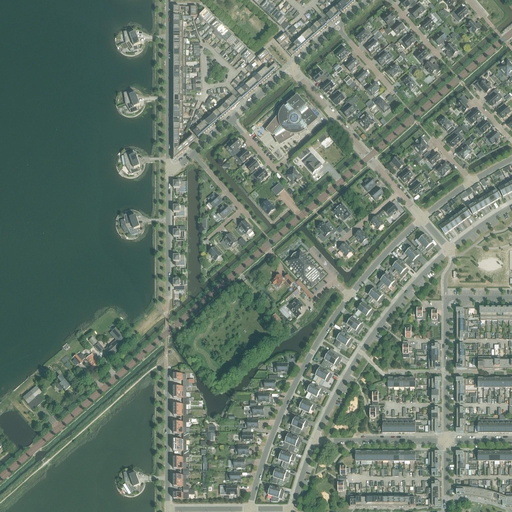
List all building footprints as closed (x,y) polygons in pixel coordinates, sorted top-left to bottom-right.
[(261,0),(257,5),(261,9),(268,2),(265,0),(261,0)] [(411,7),(412,8),(417,4),(414,1),(414,2),(412,0),(403,0),(401,2),(402,4),(401,5),(404,8),(405,7),(406,9),(409,6),(410,7),(411,7)] [(342,1),(338,4),(344,12),(348,8),(342,1)] [(261,9),(265,12),(272,6),(268,2),(261,9)] [(338,4),(334,8),(340,15),(344,12),(338,4)] [(417,4),(412,8),(414,10),(411,13),(412,15),(410,16),(414,19),(415,18),(416,19),(426,10),(421,4),(419,6),(417,4)] [(265,12),(269,16),(276,9),(272,6),(265,12)] [(174,7),(174,16),(183,16),(180,16),(180,7),(174,7)] [(191,17),(193,17),(197,17),(197,7),(185,7),(185,11),(185,12),(191,12),(191,17)] [(281,11),(279,9),(279,8),(278,7),(276,9),(269,16),(273,20),(280,13),(281,11)] [(458,8),(451,14),(459,22),(469,14),(468,12),(469,11),(466,8),(465,9),(463,7),(460,11),(458,8)] [(334,8),(329,12),(336,19),(340,15),(334,8)] [(202,22),(203,21),(210,14),(208,12),(206,10),(198,18),(202,22)] [(273,20),(277,24),(284,17),(285,15),(281,11),(280,13),(273,20)] [(336,19),(329,12),(325,15),(332,22),(336,19)] [(388,25),(390,27),(394,24),(392,21),(396,18),(390,12),(382,19),(388,25)] [(203,21),(207,25),(214,18),(210,14),(203,21)] [(422,28),(425,32),(426,31),(427,32),(429,30),(430,31),(433,28),(432,27),(435,25),(429,19),(432,17),(430,15),(423,20),(425,23),(422,26),(423,27),(422,28)] [(281,27),(284,24),(288,20),(284,17),(277,24),(281,27)] [(207,25),(211,28),(217,22),(214,18),(207,25)] [(322,19),(317,22),(324,29),(328,26),(322,19)] [(473,21),(467,27),(469,29),(468,30),(470,33),(472,32),(474,34),(480,29),(482,27),(478,23),(476,25),(473,21)] [(211,28),(215,32),(221,25),(217,22),(211,28)] [(317,22),(313,26),(320,33),(324,29),(317,22)] [(394,24),(390,27),(385,32),(388,36),(393,31),(397,36),(405,29),(400,23),(396,26),(394,24)] [(217,38),(219,36),(225,29),(221,25),(215,32),(213,34),(217,38)] [(313,26),(309,29),(315,37),(320,33),(313,26)] [(219,36),(223,40),(229,33),(225,29),(219,36)] [(309,29),(305,33),(311,40),(315,37),(309,29)] [(124,33),(126,43),(138,39),(136,33),(134,34),(132,30),(124,33)] [(368,32),(367,33),(365,31),(364,32),(363,31),(360,34),(361,35),(357,38),(360,41),(359,42),(361,44),(366,40),(366,41),(367,41),(366,40),(370,36),(370,35),(368,32)] [(223,40),(227,44),(233,37),(229,33),(223,40)] [(305,33),(301,37),(307,44),(311,40),(305,33)] [(434,40),(439,46),(443,43),(445,46),(452,40),(449,37),(447,39),(442,33),(434,40)] [(277,41),(284,49),(288,46),(285,42),(289,39),(286,36),(285,34),(282,37),(281,38),(280,37),(277,41)] [(407,38),(405,36),(399,42),(406,50),(416,41),(415,40),(416,39),(413,36),(412,37),(411,35),(407,38)] [(227,44),(230,47),(237,41),(233,37),(227,44)] [(301,37),(297,40),(303,47),(307,44),(301,37)] [(138,39),(126,43),(131,52),(139,50),(139,45),(140,45),(138,39)] [(297,40),(293,44),(299,51),(303,47),(297,40)] [(230,47),(234,51),(241,44),(237,41),(230,47)] [(380,47),(375,42),(367,49),(372,55),(375,52),(376,51),(375,51),(376,51),(377,52),(380,49),(379,48),(380,47)] [(234,51),(238,55),(245,48),(241,44),(234,51)] [(288,46),(284,49),(291,58),(295,54),(299,51),(293,44),(295,46),(291,50),(288,46)] [(450,59),(453,57),(452,57),(459,51),(452,44),(446,49),(448,52),(447,53),(446,54),(447,54),(446,55),(450,59)] [(238,55),(242,59),(249,52),(245,48),(238,55)] [(346,58),(350,54),(348,51),(348,52),(345,49),(336,56),(341,62),(346,58),(346,59),(347,58),(346,58)] [(377,61),(382,67),(385,64),(386,65),(391,61),(387,56),(388,55),(384,50),(378,55),(380,58),(377,61)] [(415,56),(421,62),(420,63),(423,65),(427,61),(425,59),(428,56),(423,50),(415,56)] [(265,59),(269,63),(273,59),(265,51),(261,54),(262,54),(260,55),(257,58),(259,60),(261,62),(265,59)] [(249,52),(242,59),(246,63),(247,62),(249,64),(255,58),(249,52)] [(266,67),(272,74),(276,71),(280,68),(273,59),(269,63),(272,67),(268,70),(266,67)] [(346,67),(351,73),(352,72),(352,73),(356,70),(355,69),(356,69),(356,68),(359,65),(354,60),(346,67)] [(498,68),(506,78),(509,76),(510,77),(511,75),(511,64),(508,60),(504,63),(502,65),(498,68)] [(430,62),(430,63),(428,61),(424,65),(425,67),(424,68),(431,75),(436,71),(438,74),(442,70),(436,64),(433,66),(430,62)] [(391,69),(391,70),(387,73),(389,76),(390,75),(393,79),(401,71),(396,66),(392,69),(391,69)] [(266,67),(262,71),(268,78),(272,74),(266,67)] [(411,69),(409,71),(416,79),(419,77),(411,69)] [(321,80),(323,83),(327,79),(325,76),(325,77),(320,70),(312,77),(317,83),(321,80)] [(262,71),(258,74),(264,81),(268,78),(262,71)] [(367,81),(367,80),(370,77),(365,72),(357,79),(362,85),(366,81),(367,81)] [(258,74),(254,78),(260,85),(264,81),(258,74)] [(491,78),(497,84),(498,87),(501,84),(494,76),(491,78)] [(329,77),(327,79),(323,83),(325,85),(321,88),(322,89),(321,90),(324,94),(325,93),(327,94),(329,92),(331,94),(334,91),(332,89),(337,85),(329,77)] [(407,88),(407,87),(411,91),(414,89),(413,89),(416,86),(409,77),(403,82),(407,87),(406,87),(407,88)] [(254,78),(250,82),(256,89),(260,85),(254,78)] [(490,86),(491,85),(488,82),(487,83),(483,79),(475,86),(480,93),(483,91),(486,94),(492,89),(490,86)] [(250,82),(245,85),(252,92),(256,89),(250,82)] [(370,85),(369,84),(365,88),(372,97),(373,96),(374,96),(377,94),(376,93),(380,89),(377,86),(378,85),(376,83),(373,86),(372,84),(370,85)] [(245,85),(241,89),(248,96),(252,92),(245,85)] [(248,96),(241,89),(237,92),(243,100),(248,96)] [(491,106),(493,107),(503,98),(495,90),(489,96),(491,98),(487,101),(488,102),(487,103),(490,107),(491,106)] [(124,94),(126,104),(138,100),(136,94),(134,95),(132,91),(124,94)] [(332,100),(337,106),(345,99),(340,93),(338,91),(333,95),(335,97),(332,100)] [(233,96),(229,99),(235,106),(240,103),(233,96)] [(458,109),(460,112),(461,111),(463,114),(470,108),(467,105),(469,103),(463,96),(455,104),(459,108),(458,109)] [(285,108),(284,109),(283,110),(283,111),(282,112),(281,113),(281,114),(280,116),(280,117),(280,118),(278,118),(267,131),(274,136),(276,138),(280,145),(294,136),(294,135),(295,135),(296,135),(298,134),(299,134),(300,134),(301,133),(302,133),(303,132),(304,131),(305,131),(304,130),(307,128),(317,120),(309,111),(308,111),(305,107),(306,107),(297,97),(288,106),(285,108)] [(229,99),(225,103),(231,110),(235,106),(229,99)] [(138,100),(126,104),(131,113),(139,111),(139,106),(140,106),(138,100)] [(387,105),(387,104),(386,105),(383,101),(377,106),(384,114),(387,111),(388,112),(390,110),(387,105)] [(225,103),(221,107),(227,114),(231,110),(225,103)] [(342,112),(348,118),(355,111),(350,105),(348,103),(344,107),(346,109),(342,112)] [(502,118),(503,119),(511,113),(506,107),(506,106),(504,104),(499,108),(501,110),(498,113),(499,115),(498,116),(501,119),(502,118)] [(221,107),(217,110),(223,117),(227,114),(221,107)] [(217,110),(213,114),(219,121),(223,117),(217,110)] [(466,115),(468,118),(466,120),(471,126),(482,117),(481,115),(482,114),(479,111),(477,112),(476,111),(473,114),(471,111),(466,115)] [(375,123),(367,113),(357,122),(365,131),(369,128),(372,126),(371,126),(375,123)] [(213,114),(209,117),(215,124),(219,121),(213,114)] [(209,117),(205,121),(211,128),(215,124),(209,117)] [(445,132),(445,131),(446,132),(447,131),(449,134),(448,134),(448,135),(454,130),(451,126),(452,125),(449,122),(448,123),(445,119),(441,122),(441,121),(438,123),(442,127),(442,128),(443,128),(443,129),(445,132)] [(205,121),(200,125),(207,132),(211,128),(205,121)] [(487,123),(486,121),(482,124),(480,122),(475,126),(478,128),(475,130),(481,136),(491,127),(490,126),(491,125),(488,122),(487,123)] [(200,125),(196,128),(203,135),(207,132),(200,125)] [(203,135),(196,128),(192,132),(198,139),(203,135)] [(487,139),(493,145),(495,143),(496,144),(499,142),(498,140),(501,138),(495,132),(492,135),(489,133),(485,137),(487,139)] [(451,139),(448,142),(449,143),(448,144),(451,148),(452,147),(453,148),(463,139),(458,133),(456,135),(454,133),(449,137),(451,139)] [(323,134),(317,139),(321,144),(327,139),(323,134)] [(193,136),(187,141),(191,146),(197,140),(193,136)] [(416,144),(412,147),(420,156),(430,148),(422,138),(418,142),(418,141),(416,143),(416,144)] [(236,155),(240,151),(238,149),(242,146),(241,144),(242,143),(239,140),(237,141),(236,139),(228,146),(234,152),(234,153),(236,155)] [(473,141),(471,139),(467,143),(464,145),(460,149),(462,151),(458,155),(460,157),(461,157),(464,160),(472,153),(471,152),(472,150),(469,147),(474,143),(473,141)] [(187,141),(181,147),(184,151),(191,146),(187,141)] [(180,148),(174,153),(174,160),(184,151),(181,147),(179,148),(180,148)] [(240,151),(236,155),(238,157),(243,163),(251,156),(246,150),(242,153),(240,151)] [(124,155),(126,166),(138,161),(136,155),(134,156),(132,152),(124,155)] [(438,153),(437,154),(436,153),(432,156),(430,153),(423,159),(426,162),(428,160),(433,166),(441,159),(440,158),(441,156),(438,153)] [(313,155),(303,163),(307,168),(313,174),(322,166),(319,162),(313,155)] [(393,169),(395,167),(399,170),(405,165),(398,157),(392,163),(392,162),(389,164),(393,169)] [(247,167),(252,173),(260,166),(254,160),(251,163),(249,161),(244,165),(246,167),(247,167)] [(138,161),(126,166),(131,175),(139,172),(138,167),(140,167),(138,161)] [(440,165),(434,170),(436,172),(437,171),(442,177),(451,170),(448,167),(448,166),(446,163),(442,167),(440,165)] [(401,172),(403,174),(400,177),(405,184),(408,181),(409,183),(412,180),(411,179),(413,177),(408,171),(410,169),(408,166),(401,172)] [(284,176),(293,186),(296,182),(297,183),(299,181),(298,181),(302,177),(294,168),(284,176)] [(264,172),(263,170),(259,173),(257,171),(250,178),(252,180),(256,177),(260,183),(268,176),(267,175),(268,174),(265,170),(264,172)] [(362,186),(368,193),(376,185),(370,178),(362,186)] [(417,180),(412,184),(414,186),(410,190),(412,191),(410,192),(413,195),(415,194),(416,196),(424,189),(418,183),(419,183),(417,180)] [(176,193),(185,193),(185,182),(174,182),(174,189),(176,189),(176,193)] [(511,190),(507,182),(502,184),(508,195),(511,192),(511,190)] [(279,183),(271,190),(277,196),(284,189),(279,183)] [(503,186),(502,184),(497,187),(503,197),(508,195),(503,186)] [(370,195),(376,202),(384,195),(378,188),(370,195)] [(496,190),(492,193),(497,201),(501,198),(496,190)] [(491,191),(486,194),(492,204),(497,201),(492,193),(491,191)] [(486,194),(481,196),(487,206),(492,204),(486,194)] [(209,203),(207,205),(212,210),(214,208),(215,209),(223,202),(217,195),(208,202),(209,203)] [(481,196),(476,199),(482,209),(487,206),(481,196)] [(478,201),(473,204),(478,212),(482,209),(476,199),(478,201)] [(261,207),(268,215),(274,209),(268,201),(261,207)] [(342,204),(333,212),(338,218),(340,217),(344,221),(347,219),(351,215),(347,211),(348,211),(342,204)] [(384,211),(382,212),(384,215),(387,218),(389,217),(390,218),(398,211),(392,204),(384,211)] [(478,212),(473,204),(468,207),(473,215),(478,212)] [(217,215),(221,220),(223,219),(224,220),(232,212),(226,205),(218,213),(219,214),(217,215)] [(465,206),(460,210),(462,211),(467,219),(471,216),(465,206)] [(176,217),(185,217),(185,207),(179,207),(175,207),(174,207),(174,213),(176,213),(176,217)] [(461,212),(457,215),(463,222),(467,219),(460,210),(461,212)] [(124,216),(126,226),(138,222),(136,216),(134,217),(132,213),(124,216)] [(456,213),(451,216),(458,225),(463,222),(457,215),(456,213)] [(370,223),(378,231),(384,225),(377,216),(370,223)] [(453,218),(448,221),(454,229),(458,225),(453,218)] [(447,219),(442,222),(449,232),(454,229),(448,221),(447,219)] [(239,228),(236,230),(242,237),(245,234),(246,235),(246,234),(248,236),(253,232),(251,230),(252,229),(253,228),(246,221),(245,220),(238,227),(239,228)] [(138,222),(126,226),(131,236),(139,233),(138,229),(140,228),(138,222)] [(333,235),(337,232),(329,222),(326,225),(324,223),(323,225),(322,224),(319,228),(317,229),(325,238),(331,232),(333,235)] [(449,232),(442,222),(438,226),(445,235),(449,232)] [(354,236),(361,245),(368,239),(361,230),(354,236)] [(174,231),(174,238),(176,238),(176,242),(185,242),(185,231),(174,231)] [(423,233),(417,239),(422,245),(429,240),(423,233)] [(224,241),(221,243),(227,250),(230,248),(231,247),(233,249),(238,245),(236,243),(237,242),(230,234),(223,240),(224,241)] [(238,242),(240,244),(242,246),(246,242),(242,238),(238,242)] [(421,248),(419,249),(422,253),(426,249),(428,252),(435,246),(429,240),(422,245),(423,246),(421,248)] [(346,244),(339,250),(346,258),(353,252),(346,244)] [(410,246),(403,252),(408,258),(409,258),(416,252),(410,246)] [(208,253),(215,261),(222,255),(215,247),(208,253)] [(287,262),(311,289),(325,276),(305,253),(304,254),(300,250),(287,262)] [(416,252),(409,258),(410,259),(413,262),(415,265),(418,262),(422,258),(416,252)] [(176,266),(185,266),(185,256),(174,256),(174,263),(176,263),(176,266)] [(395,265),(393,268),(396,271),(397,272),(403,265),(404,263),(405,263),(401,259),(400,261),(401,262),(400,262),(397,259),(393,263),(395,265)] [(397,272),(403,278),(409,271),(403,265),(397,272)] [(381,282),(384,284),(385,285),(391,278),(390,278),(384,273),(378,279),(381,282)] [(272,282),(275,286),(276,284),(279,288),(286,282),(290,286),(295,282),(288,275),(283,279),(280,275),(272,282)] [(397,284),(391,278),(385,285),(385,286),(389,289),(391,286),(394,288),(397,284)] [(314,297),(299,280),(296,282),(312,300),(314,297)] [(187,281),(174,281),(174,287),(176,287),(176,291),(185,291),(185,286),(187,286),(187,281)] [(366,294),(372,299),(373,299),(379,292),(381,290),(379,288),(377,291),(372,287),(366,294)] [(294,296),(296,297),(301,292),(297,288),(285,299),(287,302),(294,296)] [(373,299),(374,300),(380,305),(386,298),(379,292),(373,299)] [(288,308),(297,319),(302,315),(298,311),(303,307),(297,299),(290,305),(291,306),(288,308)] [(361,313),(362,314),(368,306),(361,301),(357,305),(360,307),(357,310),(361,313)] [(362,314),(363,314),(369,319),(374,312),(368,306),(362,314)] [(417,311),(413,311),(413,316),(417,316),(417,321),(426,321),(426,314),(423,314),(423,309),(417,309),(417,311)] [(428,314),(428,318),(432,318),(432,323),(441,323),(441,316),(438,316),(438,311),(432,311),(432,314),(428,314)] [(271,318),(277,324),(281,320),(275,314),(271,318)] [(351,328),(357,321),(358,319),(353,315),(352,317),(350,316),(344,323),(351,328)] [(357,321),(351,328),(352,329),(358,334),(364,326),(357,321)] [(117,340),(105,351),(110,357),(120,348),(117,345),(121,341),(118,338),(121,336),(115,329),(110,333),(117,340)] [(339,331),(334,339),(337,341),(334,345),(337,347),(339,345),(340,343),(341,343),(346,336),(339,331)] [(346,336),(341,343),(342,344),(349,348),(354,341),(346,336)] [(409,342),(403,342),(403,358),(403,357),(409,357),(409,353),(412,353),(412,348),(409,348),(409,342)] [(99,343),(95,347),(100,353),(104,349),(99,343)] [(322,358),(328,362),(329,363),(334,355),(333,355),(327,351),(322,358)] [(85,358),(86,359),(90,356),(88,354),(84,357),(81,353),(78,356),(76,355),(73,358),(74,360),(72,362),(76,366),(78,364),(79,365),(82,362),(82,361),(85,358)] [(90,356),(86,359),(97,371),(101,368),(96,363),(98,361),(92,354),(90,356)] [(335,356),(334,355),(329,363),(330,363),(337,368),(341,360),(335,356)] [(277,372),(277,373),(288,373),(288,364),(277,364),(277,365),(275,365),(275,372),(277,372)] [(313,375),(319,378),(320,379),(325,371),(317,367),(313,375)] [(319,378),(318,381),(320,382),(321,379),(328,383),(332,375),(325,371),(320,379),(319,378)] [(57,387),(60,391),(61,391),(63,389),(65,391),(70,387),(64,380),(60,375),(57,377),(57,379),(61,383),(59,384),(57,386),(57,387)] [(183,381),(183,384),(189,384),(189,380),(186,380),(186,375),(174,375),(174,381),(183,381)] [(265,380),(265,390),(275,390),(275,380),(265,380)] [(307,392),(311,395),(312,395),(316,387),(308,383),(306,388),(309,389),(307,392)] [(174,387),(174,393),(186,393),(186,387),(189,387),(189,384),(183,384),(183,387),(174,387)] [(29,392),(22,398),(33,410),(44,401),(39,395),(41,393),(36,387),(29,393),(29,392)] [(311,395),(310,397),(312,398),(313,396),(317,398),(319,394),(321,396),(324,391),(316,387),(312,395),(311,395)] [(183,398),(183,402),(189,402),(192,402),(192,399),(189,399),(189,398),(186,398),(186,393),(174,393),(174,398),(175,398),(183,398)] [(378,396),(378,393),(373,393),(373,406),(376,406),(378,406),(378,400),(382,400),(382,396),(378,396)] [(259,401),(259,403),(269,403),(269,394),(259,394),(259,395),(256,395),(256,401),(259,401)] [(296,408),(303,411),(304,411),(308,403),(300,400),(296,408)] [(174,405),(174,410),(186,410),(186,405),(189,405),(189,402),(183,402),(183,405),(174,405)] [(303,411),(302,414),(304,414),(305,412),(309,414),(311,411),(314,412),(316,407),(308,403),(304,411),(303,411)] [(370,406),(370,419),(376,419),(376,415),(379,415),(379,406),(378,406),(376,406),(373,406),(370,406)] [(253,407),(253,408),(250,408),(250,415),(253,415),(253,416),(264,416),(264,407),(253,407)] [(183,416),(183,419),(189,419),(193,419),(193,416),(186,416),(186,410),(174,410),(174,413),(173,413),(174,413),(174,415),(173,415),(174,415),(174,416),(183,416)] [(293,416),(289,425),(292,426),(293,426),(290,431),(294,433),(295,430),(296,428),(297,428),(301,420),(302,417),(299,416),(298,418),(300,419),(299,419),(293,416)] [(174,423),(174,428),(186,428),(186,423),(189,423),(189,419),(183,419),(183,423),(174,423)] [(245,420),(240,420),(240,422),(240,424),(245,424),(245,428),(248,428),(248,429),(259,429),(259,420),(248,420),(248,421),(245,421),(245,420)] [(296,428),(295,430),(297,431),(296,434),(299,435),(301,430),(302,431),(304,427),(306,428),(309,423),(301,420),(297,428),(296,428)] [(183,434),(183,437),(189,437),(189,434),(186,434),(186,428),(174,428),(174,434),(183,434)] [(243,441),(243,443),(254,443),(254,433),(252,433),(243,433),(243,435),(240,435),(240,441),(243,441)] [(282,442),(289,445),(290,445),(294,437),(291,436),(285,433),(282,442)] [(174,440),(174,446),(186,446),(186,441),(189,441),(189,437),(183,437),(183,440),(174,440)] [(289,445),(288,447),(290,448),(291,445),(295,447),(297,444),(300,445),(302,440),(294,437),(290,445),(289,445)] [(183,451),(183,455),(189,455),(189,451),(186,451),(186,446),(174,446),(174,452),(183,451)] [(238,448),(236,448),(236,454),(238,454),(238,456),(249,456),(249,446),(238,446),(238,448)] [(276,459),(283,462),(284,462),(287,454),(279,451),(276,459)] [(283,462),(282,464),(284,465),(285,463),(289,464),(291,461),(294,462),(295,457),(287,454),(284,462),(283,462)] [(174,461),(174,464),(186,464),(186,458),(189,458),(189,455),(183,455),(183,458),(174,458),(174,459),(173,459),(174,459),(174,461),(173,461),(174,461)] [(234,461),(231,461),(231,468),(234,468),(234,469),(245,469),(245,460),(234,460),(234,461)] [(183,469),(183,472),(189,472),(189,469),(186,469),(186,464),(174,464),(174,465),(173,465),(173,467),(174,467),(173,467),(173,468),(174,468),(174,469),(183,469)] [(278,480),(281,471),(282,469),(278,467),(278,470),(273,468),(271,473),(274,474),(273,478),(277,479),(278,480)] [(346,467),(340,467),(340,480),(346,480),(346,474),(350,474),(350,469),(346,469),(346,467)] [(124,473),(126,484),(138,480),(136,474),(134,474),(132,471),(124,473)] [(277,479),(277,482),(279,482),(279,480),(284,481),(285,478),(288,479),(290,474),(281,471),(278,480),(277,479)] [(174,476),(174,481),(186,481),(186,476),(189,476),(189,472),(183,472),(183,476),(174,476)] [(230,473),(230,482),(241,482),(241,473),(237,473),(234,473),(230,473)] [(138,480),(126,484),(131,493),(139,490),(138,486),(140,486),(138,480)] [(183,487),(183,490),(189,490),(189,487),(186,487),(186,481),(174,481),(174,487),(183,487)] [(344,485),(344,483),(338,483),(338,492),(344,492),(344,490),(347,490),(347,485),(344,485)] [(227,494),(227,495),(238,495),(238,486),(227,486),(227,487),(224,487),(224,494),(227,494)] [(268,486),(266,491),(269,492),(268,495),(272,497),(273,497),(276,488),(268,486)] [(272,497),(272,499),(274,500),(273,503),(275,503),(277,498),(279,499),(282,499),(284,491),(276,488),(273,497),(272,497)] [(189,490),(183,490),(183,493),(174,493),(174,499),(189,499),(189,495),(195,496),(195,490),(189,490)]
